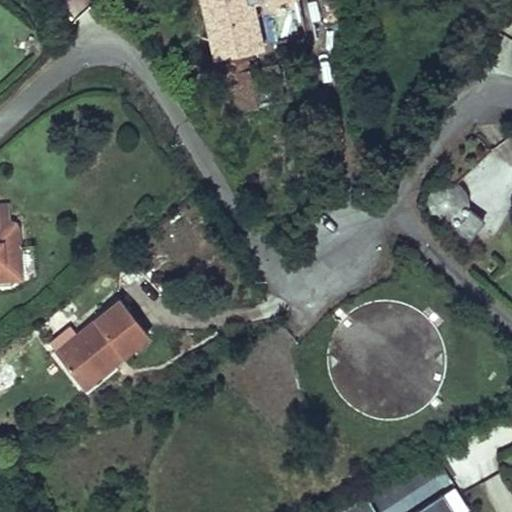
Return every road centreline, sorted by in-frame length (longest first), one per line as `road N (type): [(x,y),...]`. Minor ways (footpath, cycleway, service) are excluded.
road 1 (residential): [(0,122),(77,54),(114,50),(146,75),(275,271),(318,271),(386,207)]
road 2 (residential): [(386,207),(453,112),(472,97),(511,92)]
road 3 (residential): [(511,326),(386,207)]
road 4 (residential): [(369,511),(511,426)]
